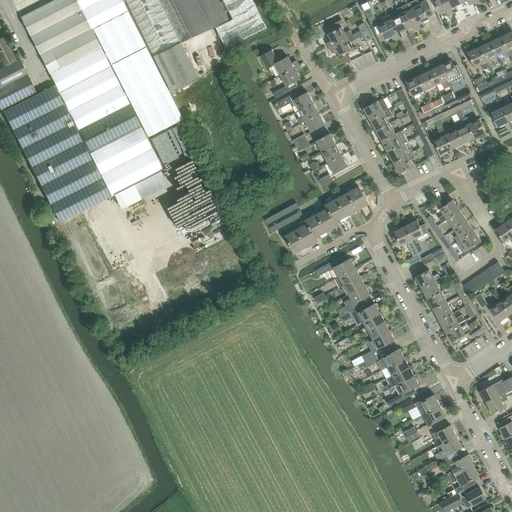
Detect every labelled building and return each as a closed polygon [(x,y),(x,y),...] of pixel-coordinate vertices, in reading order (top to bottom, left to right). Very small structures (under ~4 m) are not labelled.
[(89,152),(140,126),(126,98),(123,93),(106,58),(103,53),(91,30),(91,29),(76,0),(53,0),(20,17),(89,152)] [(121,0),(76,0),(91,29),(99,25),(127,11),(121,0)] [(125,0),(153,56),(180,42),(181,43),(191,37),(172,0),(125,0)] [(172,0),(191,37),(227,20),(224,13),(219,3),(217,0),(172,0)] [(251,0),(222,0),(223,1),(219,3),(224,13),(227,11),(232,20),(214,28),(225,49),(265,29),(251,0)] [(415,0),(416,1),(408,5),(420,29),(424,27),(422,22),(429,19),(427,16),(432,14),(431,11),(425,0),(415,0)] [(446,0),(433,0),(437,8),(440,14),(446,10),(449,16),(453,13),(446,0)] [(446,0),(453,13),(458,11),(455,6),(462,3),(460,0),(446,0)] [(362,5),(365,11),(371,8),(368,2),(362,5)] [(408,5),(397,10),(400,16),(407,29),(413,26),(415,31),(420,29),(408,5)] [(370,23),(375,20),(370,9),(365,12),(370,23)] [(99,26),(99,25),(91,29),(91,30),(93,29),(105,52),(103,53),(106,58),(107,58),(111,64),(145,46),(127,11),(99,26)] [(391,14),(387,16),(398,39),(402,37),(400,32),(407,29),(400,16),(394,19),(391,14)] [(385,23),(378,26),(385,40),(391,37),(393,41),(398,39),(387,16),(382,18),(385,23)] [(326,44),(328,48),(353,35),(350,30),(344,33),(341,28),(328,35),(331,41),(326,44)] [(366,28),(360,31),(363,36),(366,42),(372,38),(366,28)] [(505,36),(501,37),(511,56),(511,55),(511,30),(511,29),(507,31),(504,32),(504,34),(505,36)] [(352,49),(349,43),(355,40),(353,35),(328,48),(331,53),(336,50),(339,57),(352,49)] [(497,57),(503,53),(506,58),(511,56),(501,37),(490,43),(497,57)] [(0,58),(4,66),(15,61),(3,38),(0,39),(0,58)] [(180,42),(153,56),(171,93),(199,79),(181,43),(180,42)] [(497,57),(490,43),(479,48),(486,62),(487,61),(490,67),(495,65),(492,59),(497,57)] [(128,97),(133,108),(168,90),(146,47),(111,65),(125,92),(123,93),(126,98),(128,97)] [(475,67),(481,64),(484,70),(490,67),(487,61),(486,62),(479,48),(475,50),(474,48),(465,52),(469,60),(471,59),(475,67)] [(272,50),(260,56),(267,69),(274,65),(280,76),(299,66),(296,61),(292,64),(288,57),(279,63),(272,50)] [(0,68),(0,87),(27,73),(20,59),(0,68)] [(443,65),(440,67),(446,80),(450,87),(463,80),(456,66),(454,67),(451,61),(450,62),(449,60),(448,59),(443,62),(442,63),(443,65)] [(299,66),(280,76),(286,87),(296,82),(300,79),(296,73),(301,70),(299,66)] [(440,67),(429,72),(435,86),(441,83),(444,89),(450,87),(446,80),(440,67)] [(333,82),(338,79),(335,72),(329,74),(333,82)] [(424,91),(435,86),(429,72),(418,77),(424,91)] [(0,108),(1,110),(37,92),(27,73),(0,87),(0,108)] [(498,83),(508,78),(506,74),(496,79),(498,83)] [(413,96),(420,93),(420,95),(422,96),(426,94),(424,91),(418,77),(415,79),(414,76),(405,80),(404,83),(408,90),(410,89),(413,96)] [(480,92),(487,89),(487,88),(485,84),(482,77),(474,81),(480,92)] [(487,88),(498,83),(496,79),(485,84),(487,88)] [(273,94),(276,100),(299,88),(296,82),(286,87),(273,94)] [(54,85),(3,111),(12,128),(41,185),(50,203),(101,177),(54,85)] [(402,103),(404,102),(408,100),(403,89),(397,91),(402,103)] [(497,95),(496,93),(494,89),(480,96),(483,101),(497,95)] [(183,119),(168,90),(133,108),(148,137),(183,119)] [(456,98),(455,98),(457,102),(472,95),(470,91),(456,98)] [(291,96),(276,103),(279,110),(290,104),(292,108),(296,106),(299,111),(313,104),(307,93),(306,94),(294,100),(291,96)] [(455,98),(444,103),(446,108),(457,102),(455,98)] [(383,99),(364,110),(370,120),(389,110),(383,99)] [(404,102),(409,113),(413,111),(408,100),(404,102)] [(470,100),(459,105),(461,110),(472,104),(470,100)] [(423,106),(426,112),(433,108),(430,102),(423,106)] [(444,103),(433,109),(435,113),(446,108),(444,103)] [(511,103),(502,108),(509,122),(511,120),(511,103)] [(305,121),(305,122),(319,115),(313,104),(299,111),(301,115),(297,118),(300,124),(305,121)] [(461,110),(459,105),(448,111),(450,115),(461,110)] [(502,108),(492,113),(498,127),(509,122),(502,108)] [(423,113),(422,114),(424,118),(435,113),(433,109),(432,109),(423,113)] [(391,114),(389,110),(370,120),(376,131),(389,124),(386,118),(391,114)] [(418,122),(413,111),(409,113),(414,124),(418,122)] [(450,115),(448,111),(437,116),(439,120),(450,115)] [(325,125),(319,115),(305,122),(311,132),(325,125)] [(437,116),(426,121),(428,125),(439,120),(437,116)] [(470,117),(465,119),(468,124),(475,138),(479,136),(480,138),(481,138),(486,136),(486,134),(485,133),(486,133),(479,119),(473,122),(470,117)] [(462,127),(457,130),(463,144),(464,143),(465,145),(466,145),(471,143),(471,141),(471,140),(475,138),(468,124),(465,119),(460,122),(462,127)] [(285,124),(287,128),(288,131),(293,128),(290,121),(285,124)] [(414,124),(419,135),(424,133),(418,122),(414,124)] [(376,131),(382,142),(395,134),(389,124),(376,131)] [(163,170),(140,126),(89,152),(112,196),(163,170)] [(441,137),(434,140),(437,145),(441,154),(452,149),(446,135),(443,130),(439,132),(441,137)] [(447,135),(446,135),(452,149),(463,144),(457,130),(447,135)] [(402,131),(395,134),(382,142),(387,153),(408,141),(402,131)] [(419,135),(425,146),(429,144),(424,133),(419,135)] [(322,152),(336,145),(330,134),(316,141),(322,152)] [(293,141),(296,146),(307,141),(304,135),(293,141)] [(310,146),(307,141),(296,146),(299,152),(310,146)] [(393,163),(414,152),(408,141),(387,153),(393,163)] [(434,155),(429,144),(425,146),(423,146),(428,158),(434,155)] [(322,152),(328,163),(342,156),(336,145),(322,152)] [(416,157),(414,152),(393,163),(399,174),(413,167),(409,161),(416,157)] [(307,153),(301,157),(303,161),(310,158),(307,153)] [(347,167),(342,156),(328,163),(334,174),(347,167)] [(313,171),(318,168),(315,163),(315,162),(310,164),(313,171)] [(329,175),(318,181),(321,187),(332,181),(329,175)] [(364,186),(359,188),(364,198),(369,195),(364,186)] [(351,189),(347,191),(348,193),(357,211),(368,205),(364,198),(359,188),(359,187),(352,191),(351,189)] [(340,195),(336,197),(337,199),(346,217),(357,211),(348,193),(341,197),(340,195)] [(439,210),(443,215),(439,218),(442,223),(446,220),(446,221),(459,212),(452,201),(449,204),(445,198),(437,204),(441,209),(439,210)] [(329,201),(325,203),(326,205),(337,226),(338,226),(336,222),(346,217),(337,199),(330,203),(329,201)] [(320,210),(316,212),(317,214),(316,214),(326,232),(337,226),(326,205),(325,205),(327,208),(320,212),(320,210)] [(446,221),(453,231),(466,222),(459,212),(446,221)] [(309,216),(305,218),(306,220),(317,241),(316,238),(326,232),(316,214),(310,218),(309,216)] [(427,218),(434,228),(438,226),(431,216),(427,218)] [(300,226),(296,227),(297,229),(296,229),(306,247),(317,241),(306,220),(307,223),(300,227),(300,226)] [(414,245),(419,242),(417,239),(423,236),(422,235),(429,232),(425,224),(419,227),(416,222),(405,227),(414,245)] [(474,232),(466,222),(453,231),(457,236),(454,237),(458,242),(460,240),(461,241),(474,232)] [(504,243),(511,239),(511,240),(511,232),(506,223),(495,230),(504,243)] [(445,236),(438,226),(434,228),(441,239),(445,236)] [(401,246),(408,243),(410,247),(414,245),(405,227),(394,232),(401,246)] [(286,235),(285,235),(295,253),(306,247),(296,229),(289,233),(289,232),(285,234),(286,235)] [(450,230),(445,233),(450,241),(455,238),(450,230)] [(468,251),(481,242),(474,232),(461,241),(468,251)] [(441,239),(448,249),(452,246),(445,236),(441,239)] [(448,249),(455,259),(459,256),(452,246),(448,249)] [(443,248),(431,254),(434,260),(446,254),(443,248)] [(347,254),(316,271),(319,277),(335,268),(339,277),(356,267),(355,265),(353,262),(355,260),(352,258),(350,259),(347,254)] [(422,259),(419,254),(407,260),(411,266),(422,259)] [(446,254),(434,260),(437,265),(449,259),(446,254)] [(498,262),(492,266),(499,277),(505,272),(498,262)] [(492,266),(487,270),(494,280),(499,277),(492,266)] [(339,277),(334,279),(339,288),(344,286),(361,277),(359,274),(358,271),(360,269),(357,267),(356,267),(339,277)] [(416,279),(415,281),(417,285),(419,285),(420,285),(422,288),(435,281),(440,278),(438,274),(433,276),(429,270),(421,275),(416,277),(417,279),(416,279)] [(489,283),(494,280),(487,270),(482,273),(489,283)] [(448,274),(453,285),(458,282),(452,271),(448,274)] [(482,273),(477,276),(484,287),(489,283),(482,273)] [(361,277),(344,286),(349,295),(366,285),(364,283),(363,280),(365,278),(362,276),(361,277)] [(479,290),(484,287),(477,276),(472,280),(479,290)] [(472,280),(468,283),(475,293),(479,290),(472,280)] [(435,281),(422,288),(428,299),(441,291),(435,281)] [(453,285),(459,295),(464,293),(458,282),(453,285)] [(470,297),(475,293),(468,283),(463,286),(470,297)] [(347,306),(338,311),(341,317),(357,308),(366,303),(364,298),(371,295),(368,289),(369,287),(367,285),(366,285),(349,295),(351,299),(350,300),(349,299),(344,302),(347,306)] [(441,291),(428,299),(434,310),(447,302),(441,291)] [(323,293),(318,296),(321,302),(326,299),(323,293)] [(459,295),(465,306),(469,304),(464,293),(459,295)] [(475,297),(482,308),(488,304),(480,294),(475,297)] [(511,295),(501,302),(510,315),(511,313),(511,295)] [(318,296),(313,298),(317,305),(321,302),(318,296)] [(447,302),(434,310),(439,320),(453,313),(447,302)] [(501,302),(491,309),(499,322),(510,315),(501,302)] [(357,326),(363,323),(380,313),(377,308),(379,306),(377,304),(375,305),(375,304),(359,313),(357,308),(340,317),(343,323),(353,318),(357,326)] [(475,315),(469,304),(465,306),(471,317),(475,315)] [(366,327),(361,330),(363,334),(368,331),(385,321),(382,316),(384,314),(382,312),(381,313),(364,322),(366,327)] [(453,313),(439,320),(445,331),(465,320),(462,315),(456,318),(453,313)] [(465,320),(445,331),(451,342),(458,338),(460,340),(466,337),(465,335),(469,332),(473,337),(483,330),(480,325),(471,331),(468,326),(465,320)] [(385,321),(368,331),(373,340),(390,330),(387,325),(389,323),(386,321),(385,321)] [(371,351),(362,356),(365,361),(365,362),(377,355),(374,351),(377,349),(395,340),(392,334),(394,332),(391,330),(390,330),(373,340),(367,343),(371,351)] [(377,355),(365,362),(368,367),(377,362),(382,370),(387,367),(405,358),(402,353),(404,350),(402,349),(400,349),(379,360),(377,355)] [(387,367),(382,370),(387,379),(410,367),(407,362),(409,359),(407,357),(405,358),(387,367)] [(389,384),(385,386),(387,390),(394,386),(395,386),(415,375),(412,370),(413,368),(411,366),(410,367),(387,379),(389,384)] [(400,395),(387,402),(390,408),(401,401),(416,393),(414,388),(420,384),(417,379),(418,377),(416,375),(415,375),(395,386),(400,395)] [(480,392),(487,403),(509,391),(511,389),(511,376),(504,381),(507,387),(502,389),(501,387),(495,390),(492,385),(480,392)] [(493,414),(505,408),(502,402),(507,399),(506,397),(511,394),(509,391),(487,403),(493,414)] [(421,400),(415,403),(417,406),(422,415),(427,412),(440,405),(434,395),(421,401),(421,400)] [(413,399),(400,405),(404,413),(412,408),(411,405),(415,403),(413,399)] [(427,412),(422,415),(428,427),(434,424),(433,423),(446,416),(440,405),(427,412)] [(505,440),(506,439),(511,435),(511,415),(497,423),(503,433),(501,434),(501,436),(503,439),(505,440)] [(437,431),(432,434),(436,440),(440,438),(443,443),(457,436),(451,425),(438,432),(437,431)] [(404,433),(405,435),(408,442),(409,443),(420,437),(415,427),(404,433)] [(443,444),(443,443),(437,446),(440,452),(435,455),(438,460),(435,461),(434,461),(425,465),(428,471),(449,460),(447,456),(462,448),(457,437),(443,444)] [(426,448),(421,438),(412,443),(417,453),(426,448)] [(449,460),(447,461),(449,466),(450,465),(455,462),(458,468),(453,470),(448,473),(450,478),(473,466),(467,456),(461,459),(458,455),(449,460)] [(473,466),(450,478),(453,483),(458,480),(461,486),(456,489),(458,493),(476,484),(473,479),(478,476),(473,466)] [(486,499),(479,488),(460,498),(458,493),(457,494),(451,497),(440,503),(445,511),(446,511),(463,503),(466,510),(486,499)]
